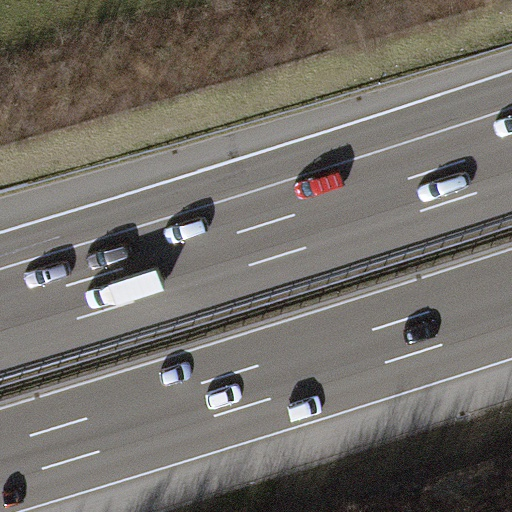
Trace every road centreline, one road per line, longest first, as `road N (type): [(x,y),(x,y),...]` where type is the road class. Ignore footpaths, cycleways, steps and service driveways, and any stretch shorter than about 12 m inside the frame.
road 1 (motorway): [(511,143),(0,304)]
road 2 (motorway): [(0,463),(511,304)]
